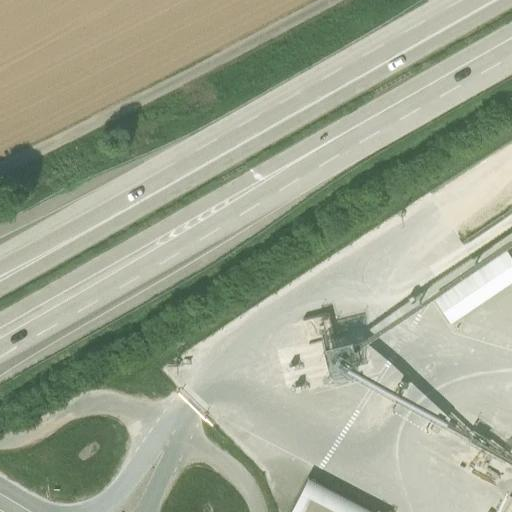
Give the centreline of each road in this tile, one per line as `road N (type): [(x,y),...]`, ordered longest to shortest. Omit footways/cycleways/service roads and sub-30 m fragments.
road 1 (motorway): [(0,330),(511,35)]
road 2 (track): [(324,0),(0,165)]
road 3 (motorway): [(491,0),(181,174)]
road 4 (track): [(0,441),(103,402),(234,470),(257,511)]
road 5 (motorway): [(181,174),(0,274)]
road 6 (motorway): [(181,174),(0,246)]
